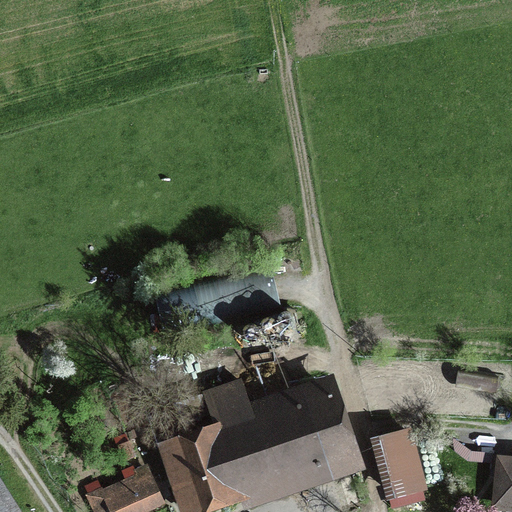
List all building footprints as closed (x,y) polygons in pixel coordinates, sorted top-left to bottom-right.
[(223,297),(227,310),(242,306),(235,280),(203,288),(206,301),(223,297)] [(278,481),(352,456),(331,392),(253,419),(241,381),(205,393),(218,431),(169,447),(190,510),(278,481)] [(202,394),(173,404),(178,419),(207,409),(202,394)] [(423,488),(408,432),(379,439),(387,470),(393,496),(423,488)] [(511,461),(501,461),(496,505),(511,506),(511,461)] [(145,473),(89,498),(95,511),(133,511),(158,501),(145,473)] [(0,511),(19,511),(0,482),(0,511)]
